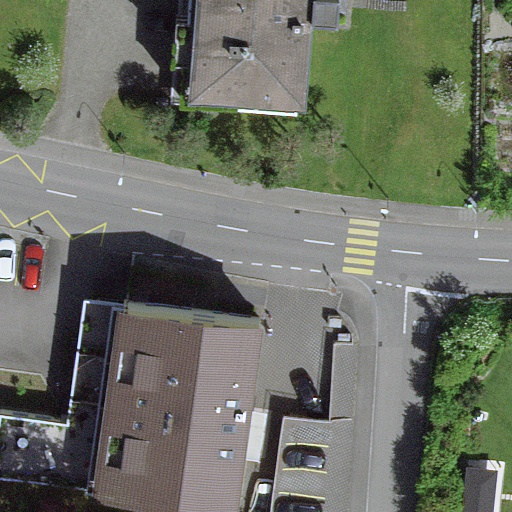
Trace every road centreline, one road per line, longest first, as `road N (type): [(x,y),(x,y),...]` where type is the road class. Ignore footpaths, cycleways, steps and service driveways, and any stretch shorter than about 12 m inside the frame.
road 1 (secondary): [(0,181),(135,211),(408,252)]
road 2 (residential): [(408,252),(389,511)]
